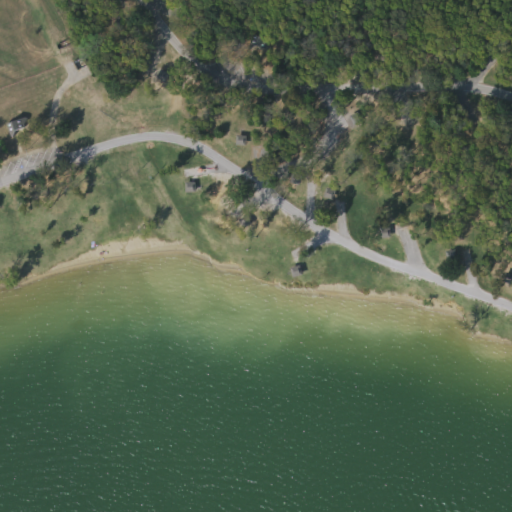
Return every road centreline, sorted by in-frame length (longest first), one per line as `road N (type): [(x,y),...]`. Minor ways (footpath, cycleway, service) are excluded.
road 1 (residential): [(511,307),(423,279),(328,232),(175,140),(143,138),(0,184)]
road 2 (residential): [(144,0),(182,46),(217,72),(273,91),(457,85),(511,98)]
